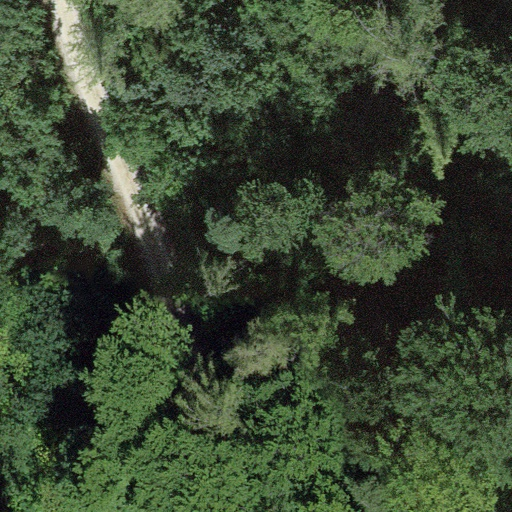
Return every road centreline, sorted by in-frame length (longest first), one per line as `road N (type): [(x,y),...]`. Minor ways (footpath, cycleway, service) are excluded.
road 1 (track): [(60,0),(79,72),(182,341),(270,511)]
road 2 (track): [(161,511),(182,341)]
